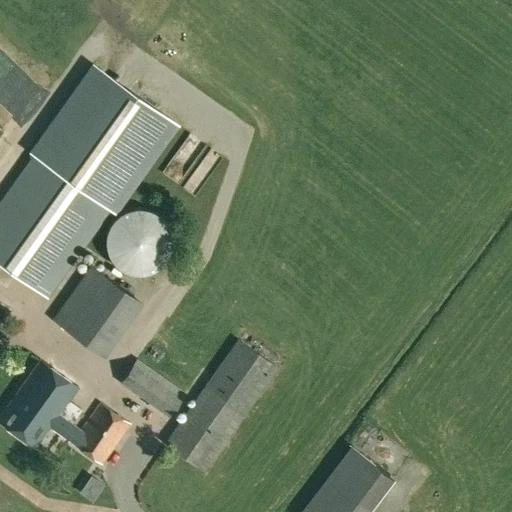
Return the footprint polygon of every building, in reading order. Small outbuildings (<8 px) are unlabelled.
[(0,263),(45,296),(108,208),(114,212),(176,124),(94,65),(31,153),(36,156),(0,205),(0,263)] [(103,244),(104,247),(105,250),(105,253),(107,256),(108,258),(110,261),(112,263),(114,266),(116,268),(118,270),(121,271),(124,273),(127,274),(129,275),(132,275),(136,276),(139,276),(142,276),(145,275),(148,275),(151,274),(153,272),(156,271),(159,269),(161,267),(163,265),(165,263),(167,260),(169,258),(170,255),(171,252),(172,249),(173,246),(173,243),(173,240),(173,237),(172,234),(172,231),(171,228),(169,225),(168,223),(166,220),(164,218),(162,216),(160,214),(158,212),(155,210),(152,209),(149,208),(147,207),(144,207),(141,206),(138,206),(135,206),(132,207),(129,207),(126,208),(123,210),(120,211),(118,213),(116,215),(113,217),(111,219),(110,221),(108,224),(107,226),(105,229),(105,232),(104,235),(104,238),(103,241),(103,244)] [(53,319),(95,350),(134,296),(91,266),(53,319)] [(165,443),(203,470),(276,366),(273,363),(275,360),(259,349),(257,352),(238,339),(165,443)] [(169,416),(186,392),(137,357),(120,382),(169,416)] [(72,443),(101,464),(130,423),(101,402),(81,430),(71,424),(81,410),(68,400),(78,386),(40,359),(0,415),(0,421),(35,446),(49,426),(72,442),(72,443)] [(372,511),(397,479),(374,463),(353,446),(302,511),(372,511)]
